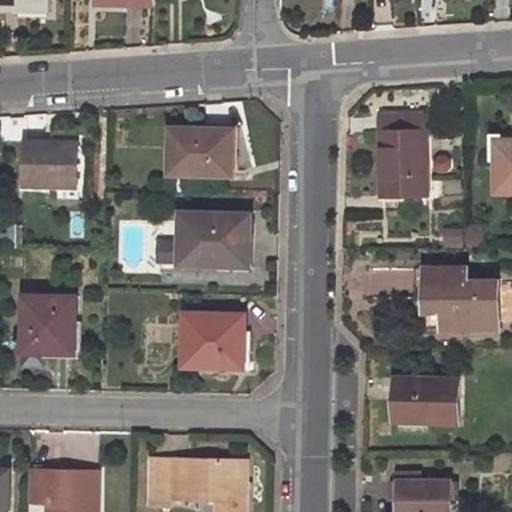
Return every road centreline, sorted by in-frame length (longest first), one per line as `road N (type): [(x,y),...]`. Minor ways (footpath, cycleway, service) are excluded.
road 1 (residential): [(309,415),(317,67)]
road 2 (residential): [(309,415),(0,407)]
road 3 (residential): [(265,71),(0,87)]
road 4 (residential): [(511,50),(317,67)]
